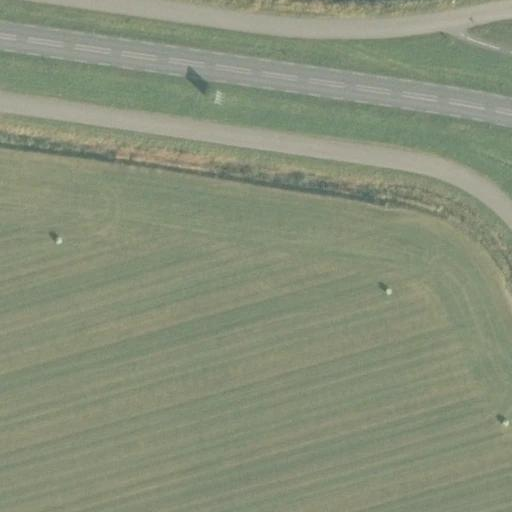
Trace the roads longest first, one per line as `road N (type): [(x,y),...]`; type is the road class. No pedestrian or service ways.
road 1 (unclassified): [(0,103),(422,165),(469,181),(511,215)]
road 2 (primary): [(511,113),(0,37)]
road 3 (unclassified): [(87,0),(320,30),(394,28),(511,9)]
